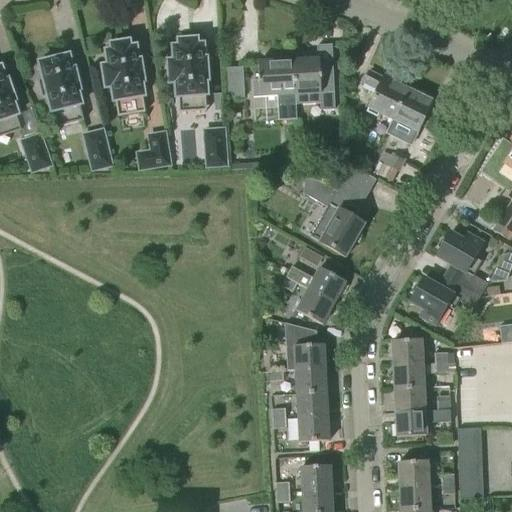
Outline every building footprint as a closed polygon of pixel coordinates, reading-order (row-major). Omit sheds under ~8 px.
[(207,81),(206,59),(204,60),(203,45),(197,46),(196,40),(178,41),(179,47),(173,48),(174,62),(168,62),(169,83),(176,83),(177,97),(178,97),(178,105),(206,103),(205,95),(206,95),(205,81),(207,81)] [(111,45),(112,51),(106,52),(108,66),(102,67),(106,88),(112,87),(114,101),(115,101),(118,117),(145,112),(142,97),(144,97),(141,82),(143,82),(140,61),(138,61),(135,47),(130,48),(129,42),(111,45)] [(295,95),(296,106),(320,104),(321,111),(335,110),(332,45),(317,46),(317,59),(293,61),(294,95),(295,95)] [(61,52),(44,56),(45,62),(39,64),(43,79),(38,80),(42,98),(47,96),(51,112),(52,112),(56,127),(83,121),(79,105),(80,105),(77,91),(79,90),(74,70),(72,70),(69,56),(63,58),(61,52)] [(258,62),(259,80),(254,80),(255,97),(277,96),(278,109),(283,109),(284,121),(297,120),(295,95),(294,95),(293,61),(258,62)] [(0,130),(19,124),(16,116),(17,115),(12,102),(14,101),(7,81),(5,82),(1,68),(0,68),(0,130)] [(245,98),(244,68),(228,68),(229,98),(245,98)] [(393,120),(408,90),(384,78),(383,80),(368,73),(364,83),(378,90),(367,113),(377,117),(379,113),(393,120)] [(408,90),(393,120),(408,127),(406,132),(415,136),(432,102),(408,90)] [(205,132),(207,164),(226,162),(224,130),(205,132)] [(83,137),(92,172),(110,167),(102,132),(83,137)] [(168,133),(149,136),(151,152),(138,155),(140,170),(173,165),(168,133)] [(22,143),(32,173),(51,167),(40,137),(22,143)] [(511,152),(505,163),(507,165),(503,170),(502,173),(511,180),(511,137),(507,145),(511,148),(511,152)] [(397,172),(410,147),(400,142),(392,158),(384,154),(379,164),(397,172)] [(304,178),(302,193),(328,209),(311,238),(345,258),(364,225),(346,214),(353,202),(361,207),(376,181),(352,167),(337,193),(315,180),(304,178)] [(509,242),(511,237),(511,199),(491,230),(509,242)] [(450,280),(479,297),(486,285),(472,277),(480,262),(474,259),(482,244),(467,235),(463,241),(450,233),(446,239),(441,239),(437,247),(439,251),(436,257),(457,269),(450,280)] [(504,253),(490,281),(505,280),(511,260),(511,252),(511,251),(504,253)] [(308,291),(314,280),(292,268),(286,279),(297,285),(308,291)] [(320,269),(308,291),(334,305),(346,283),(320,269)] [(281,289),(292,294),(297,285),(286,279),(281,289)] [(479,297),(450,280),(444,291),(423,279),(420,285),(415,285),(411,293),(413,297),(410,303),(424,311),(420,317),(435,326),(447,306),(453,309),(458,300),(473,308),(479,297)] [(334,305),(308,291),(297,312),(323,326),(334,305)] [(393,366),(422,364),(421,340),(391,341),(393,366)] [(286,348),(287,372),(296,372),(325,370),(324,346),(286,348)] [(434,365),(453,364),(452,354),(434,355),(434,365)] [(424,388),(422,364),(393,366),(394,389),(424,388)] [(453,374),(453,364),(434,365),(435,375),(453,374)] [(325,370),(296,372),(297,395),(327,394),(325,370)] [(270,373),(270,374),(271,383),(283,382),(283,372),(270,373)] [(424,388),(394,389),(395,413),(425,411),(424,388)] [(327,394),(297,395),(298,419),(328,417),(327,394)] [(437,412),(451,411),(450,401),(436,402),(437,412)] [(272,421),(285,420),(284,410),(271,411),(272,421)] [(426,436),(425,411),(395,413),(396,437),(426,436)] [(328,417),(298,419),(299,443),(329,442),(328,417)] [(285,420),(272,421),(273,431),(286,430),(285,420)] [(457,449),(480,447),(479,432),(456,434),(457,449)] [(481,460),(480,447),(457,449),(458,462),(481,460)] [(482,474),(481,460),(458,462),(459,476),(482,474)] [(399,489),(429,487),(428,463),(398,464),(399,489)] [(302,493),(332,491),(330,467),(301,468),(302,493)] [(482,474),(459,476),(460,489),(483,488),(482,474)] [(441,486),(455,485),(454,475),(440,476),(441,486)] [(276,494),(289,494),(289,484),(275,485),(276,494)] [(455,485),(441,486),(442,496),(455,495),(455,485)] [(416,511),(430,511),(429,487),(399,489),(400,511),(416,511)] [(483,488),(460,489),(461,504),(484,502),(483,488)] [(332,511),(332,491),(302,493),(303,511),(332,511)] [(289,494),(276,494),(277,504),(290,503),(289,494)]
